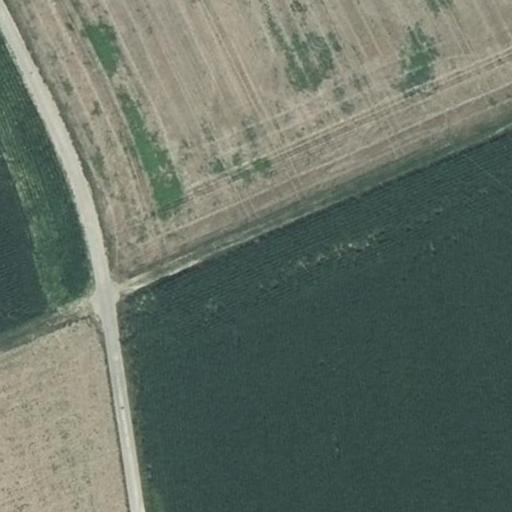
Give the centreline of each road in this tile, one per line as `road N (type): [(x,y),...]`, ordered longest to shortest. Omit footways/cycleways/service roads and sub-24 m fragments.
road 1 (track): [(0,343),(511,116)]
road 2 (track): [(138,511),(84,178),(0,4)]
